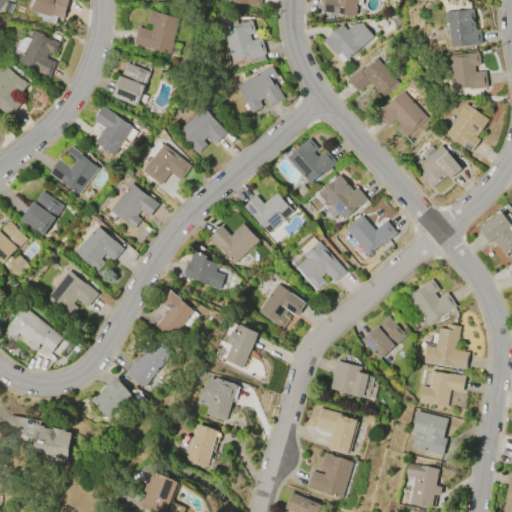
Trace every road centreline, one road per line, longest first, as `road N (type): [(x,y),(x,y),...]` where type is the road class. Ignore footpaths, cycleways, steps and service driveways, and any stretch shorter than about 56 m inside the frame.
road 1 (residential): [(103,0),(100,45),(85,88),(0,169),(12,377),(64,382),(90,370),(188,223),(326,104)]
road 2 (residential): [(475,511),(500,355),(487,296),(443,233),(314,87),(298,54),(294,0)]
road 3 (residential): [(257,511),(302,363),(317,341),(443,233)]
